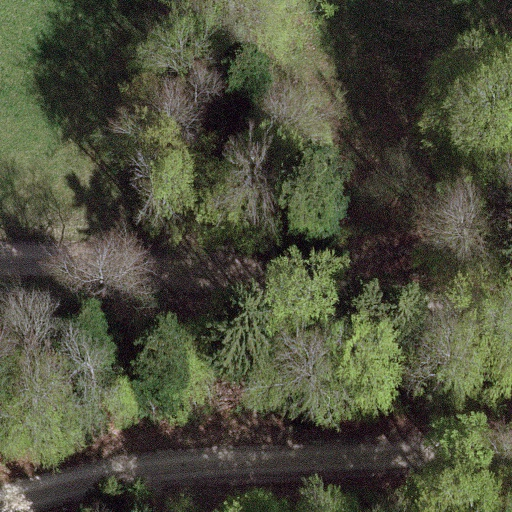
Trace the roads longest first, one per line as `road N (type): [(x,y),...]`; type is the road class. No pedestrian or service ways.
road 1 (track): [(511,445),(143,464),(0,501)]
road 2 (track): [(249,278),(511,215)]
road 3 (track): [(249,278),(511,325)]
road 4 (track): [(0,258),(249,278)]
